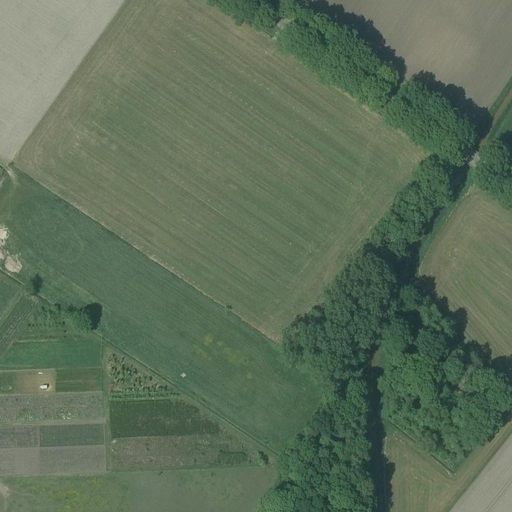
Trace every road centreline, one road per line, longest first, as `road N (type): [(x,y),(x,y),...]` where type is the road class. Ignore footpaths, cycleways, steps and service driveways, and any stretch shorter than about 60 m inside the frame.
road 1 (track): [(454,144),(364,317),(358,511)]
road 2 (tertiary): [(511,185),(249,0)]
